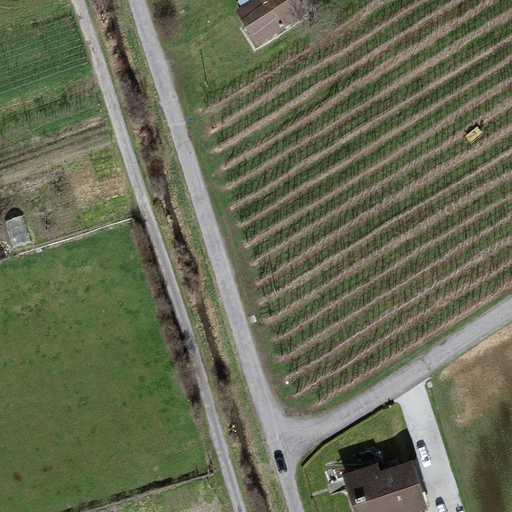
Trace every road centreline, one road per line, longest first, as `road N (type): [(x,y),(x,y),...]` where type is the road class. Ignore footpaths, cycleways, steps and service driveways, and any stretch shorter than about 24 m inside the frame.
road 1 (track): [(75,0),(239,511)]
road 2 (track): [(136,0),(296,511)]
road 3 (track): [(279,458),(511,315)]
